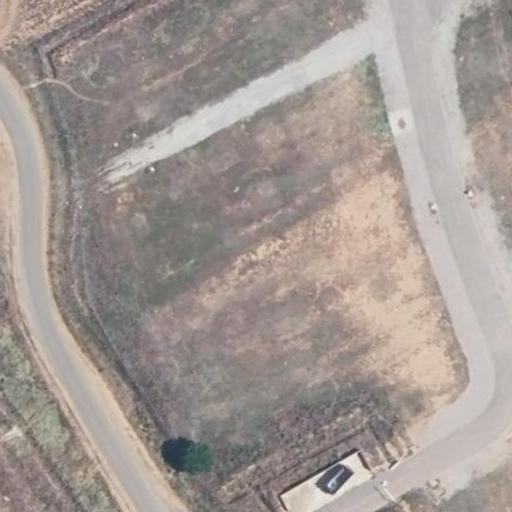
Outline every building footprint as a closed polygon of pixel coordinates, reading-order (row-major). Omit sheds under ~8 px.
[(511,150),(485,159),(492,182),(511,176),(511,150)] [(507,210),(511,208),(511,192),(503,195),(507,210)] [(175,251),(180,274),(190,272),(185,249),(175,251)] [(158,250),(129,259),(138,288),(167,280),(158,250)] [(465,315),(434,323),(441,354),(473,346),(465,315)] [(280,495),(289,511),(306,511),(365,477),(351,453),(280,495)]
